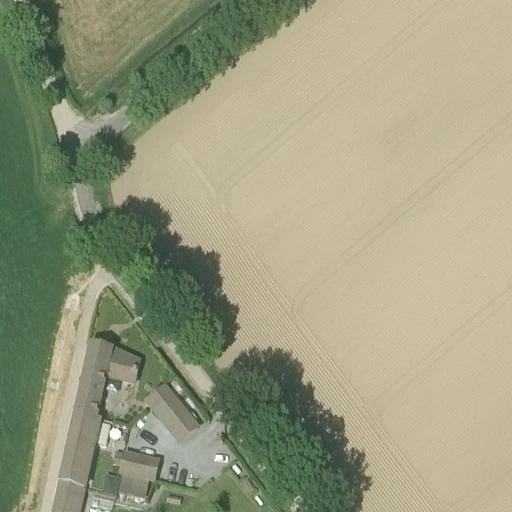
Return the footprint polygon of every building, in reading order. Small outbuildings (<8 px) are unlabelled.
[(138,366),(111,354),(92,349),(76,416),(97,421),(106,379),(133,385),(138,366)] [(178,447),(199,431),(164,388),(144,404),(178,447)] [(99,421),(97,421),(76,416),(60,486),(83,491),(99,421)] [(116,456),(113,467),(120,469),(123,458),(116,456)] [(155,485),(161,462),(148,460),(143,483),(155,485)] [(101,496),(114,499),(118,481),(106,478),(101,496)] [(78,511),(83,491),(60,486),(53,511),(78,511)]
